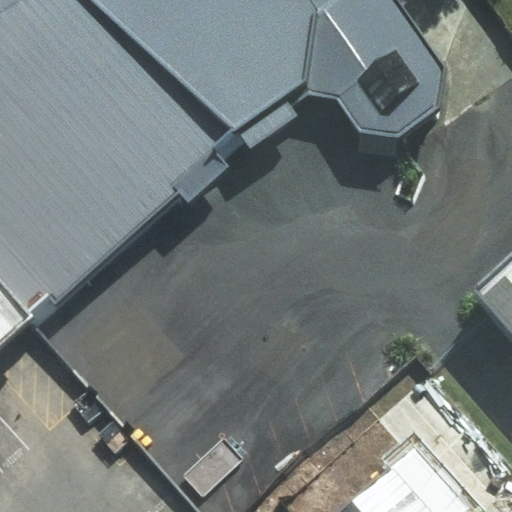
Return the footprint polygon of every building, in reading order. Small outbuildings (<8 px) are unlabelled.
[(244,147),(90,0),(0,0),(0,287),(28,317),(244,147)] [(90,0),(244,147),(311,92),(339,93),(359,137),(402,139),(438,113),(441,66),(394,0),(90,0)] [(511,265),(490,288),(511,312),(511,265)] [(0,343),(28,317),(0,287),(0,343)] [(431,511),(397,473),(350,511),(431,511)]
